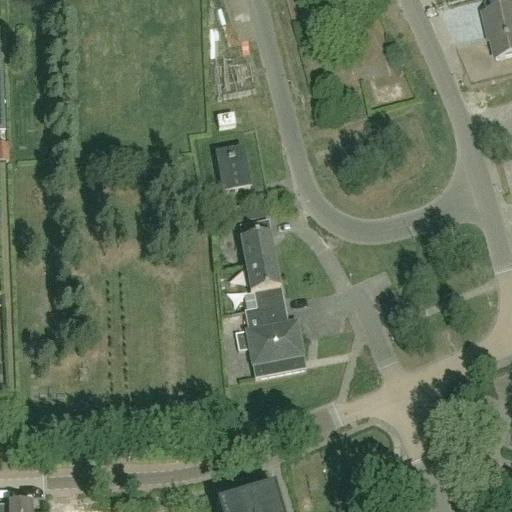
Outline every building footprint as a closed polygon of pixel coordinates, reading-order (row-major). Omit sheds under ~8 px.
[(511,0),(503,0),(506,12),(483,17),(488,38),(490,37),(496,63),(511,59),(511,0)] [(235,129),(233,118),(216,120),(218,132),(235,129)] [(222,196),(249,191),(242,153),(216,158),(222,196)] [(99,174),(121,174),(121,164),(99,165),(99,174)] [(265,206),(232,213),(234,225),(268,219),(265,206)] [(243,271),(272,265),(268,238),(270,238),(267,224),(239,230),(241,243),(238,244),(243,271)] [(253,297),(255,309),(283,305),(280,292),(277,293),(272,265),(243,271),(249,298),(253,297)] [(256,312),(247,314),(244,314),(247,334),(245,335),(234,337),(238,355),(248,353),(254,383),(305,374),(297,325),(287,327),(283,305),(255,309),(256,312)] [(278,511),(273,492),(215,510),(216,511),(278,511)]
